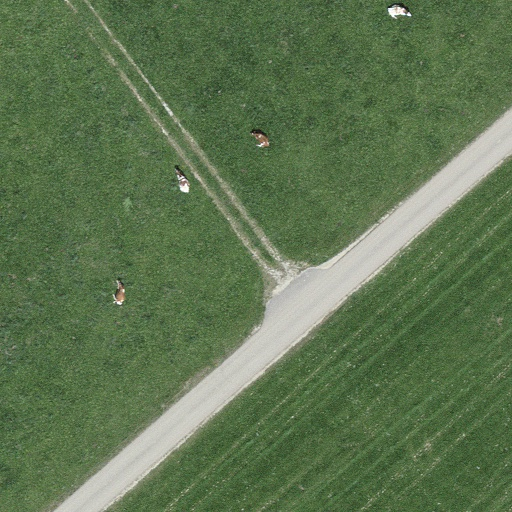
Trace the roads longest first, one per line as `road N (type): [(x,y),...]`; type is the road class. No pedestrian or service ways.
road 1 (unclassified): [(511,136),(84,511)]
road 2 (track): [(73,0),(304,318)]
